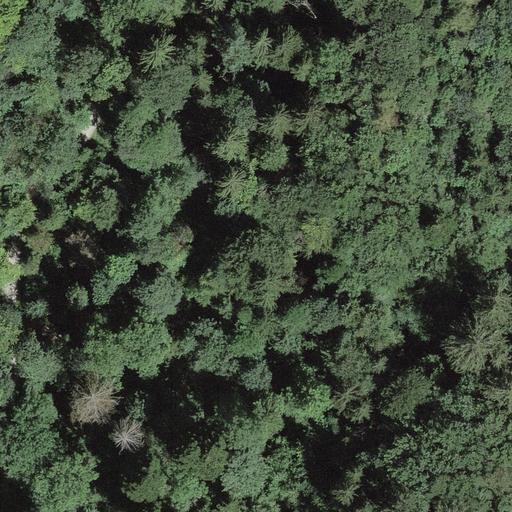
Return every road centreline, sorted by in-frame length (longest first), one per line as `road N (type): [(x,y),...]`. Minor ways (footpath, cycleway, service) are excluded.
road 1 (track): [(200,0),(337,395),(335,511)]
road 2 (track): [(145,0),(99,121),(22,223),(8,267),(15,393),(0,444)]
